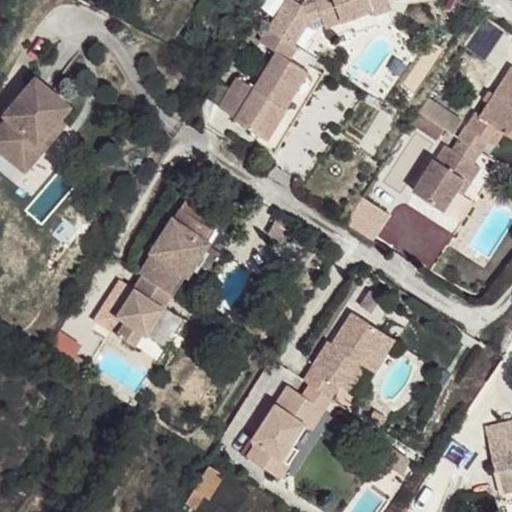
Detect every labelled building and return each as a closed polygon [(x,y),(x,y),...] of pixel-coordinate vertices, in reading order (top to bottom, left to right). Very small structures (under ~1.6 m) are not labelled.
[(304,6),(294,0),(285,0),(267,27),(296,46),(312,25),(304,6)] [(318,0),(315,0),(304,6),(312,25),(326,20),(318,0)] [(398,7),(395,0),(318,0),(326,20),(329,25),(377,9),(379,14),(398,7)] [(296,46),(267,27),(257,41),(274,52),(286,60),(296,46)] [(286,60),(274,52),(250,88),(234,78),(213,108),(262,140),(264,141),(280,117),(271,112),(278,102),(286,108),(308,75),(306,74),(286,60)] [(511,68),(496,92),(489,102),(483,114),(478,110),(468,126),(489,140),(496,144),(508,126),(511,127),(511,68)] [(264,141),(262,140),(257,147),(273,156),(325,78),(310,69),(306,74),(308,75),(286,108),(280,117),(264,141)] [(76,101),(40,73),(7,114),(11,117),(0,130),(0,149),(9,156),(19,144),(38,159),(62,131),(56,126),(68,111),(76,101)] [(489,102),(496,92),(491,89),(485,100),(489,102)] [(489,140),(468,126),(426,100),(419,110),(482,150),(489,140)] [(278,102),(271,112),(280,117),(286,108),(278,102)] [(482,150),(419,110),(412,119),(447,143),(475,161),(482,150)] [(56,126),(62,131),(74,117),(68,111),(56,126)] [(475,161),(447,143),(436,158),(434,156),(412,189),(443,208),(458,187),(465,177),(471,181),(482,165),(475,161)] [(19,144),(9,156),(29,172),(38,159),(19,144)] [(465,177),(458,187),(464,192),(471,181),(465,177)] [(211,231),(174,208),(161,230),(168,235),(160,248),(152,243),(134,273),(142,277),(171,294),(185,272),(211,231)] [(168,235),(161,230),(152,243),(160,248),(168,235)] [(211,231),(185,272),(209,286),(231,250),(214,240),(217,234),(211,231)] [(171,294),(142,277),(115,321),(125,327),(118,339),(132,347),(139,335),(144,338),(171,294)] [(382,332),(341,304),(319,337),(315,335),(291,372),(296,375),(318,390),(323,393),(330,382),(341,388),(359,361),(362,363),(382,332)] [(382,332),(362,363),(369,367),(389,336),(382,332)] [(234,448),(261,465),(279,437),(292,416),(299,420),(312,400),(318,390),(296,375),(289,386),(274,377),(263,395),(269,399),(263,409),(257,405),(240,432),(243,434),(234,448)] [(269,399),(263,395),(257,405),(263,409),(269,399)] [(511,414),(485,420),(492,463),(508,459),(509,463),(511,462),(511,414)] [(279,437),(261,465),(268,470),(286,441),(279,437)] [(388,444),(380,455),(402,470),(407,457),(388,444)] [(196,457),(173,494),(182,501),(206,464),(196,457)] [(511,462),(509,463),(508,459),(492,463),(494,474),(511,469),(511,462)]
